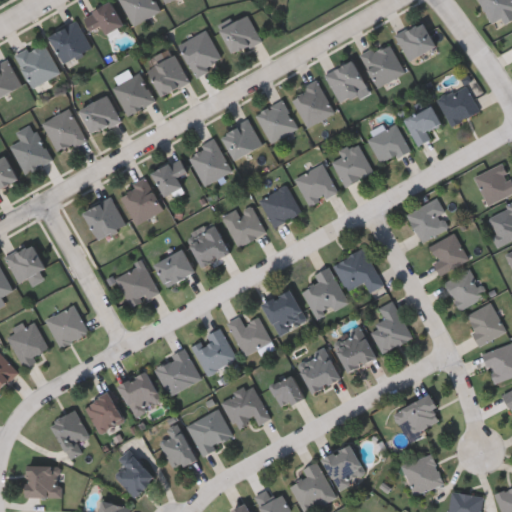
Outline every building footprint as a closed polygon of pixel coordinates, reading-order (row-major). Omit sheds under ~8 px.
[(84,17),(105,0),(107,0),(124,21),(107,34),(100,25),(93,30),(84,17)] [(121,0),(154,0),(160,11),(133,24),(121,0)] [(511,19),(494,27),(481,0),(511,0),(511,19)] [(261,41),(233,54),(220,27),(249,14),(261,41)] [(91,47),(62,61),(49,34),(77,20),(91,47)] [(397,33),(425,21),(435,47),(408,59),(397,33)] [(197,76),(179,45),(206,29),(224,60),(197,76)] [(16,52),(44,40),(59,73),(31,86),(16,52)] [(362,54),(391,42),(405,74),(376,86),(362,54)] [(189,82),(161,95),(148,67),(176,53),(189,82)] [(0,63),(8,59),(22,83),(0,95),(0,63)] [(367,87),(340,101),(326,73),(354,59),(367,87)] [(156,100),(128,115),(113,87),(140,72),(156,100)] [(335,111),(309,126),(292,95),(318,81),(335,111)] [(479,110),(450,124),(437,98),(465,84),(479,110)] [(92,133),(80,107),(109,94),(121,120),(92,133)] [(257,113),(284,99),(298,128),(271,141),(257,113)] [(426,130),(430,137),(417,144),(403,118),(430,103),(440,121),(426,130)] [(58,153),(44,121),(72,108),(86,140),(58,153)] [(235,159),(221,134),(249,118),(263,144),(235,159)] [(366,134),(395,120),(409,149),(380,163),(366,134)] [(26,174),(11,145),(38,130),(53,159),(26,174)] [(232,171),(205,185),(188,152),(215,138),(232,171)] [(331,155),(359,142),(373,171),(344,184),(331,155)] [(0,156),(5,154),(17,178),(0,186),(0,156)] [(187,171),(177,176),(183,186),(165,196),(151,171),(179,156),(187,171)] [(338,190),(311,206),(294,178),(321,162),(338,190)] [(474,175),(503,162),(511,182),(511,192),(487,204),(474,175)] [(135,223),(120,190),(148,178),(163,211),(135,223)] [(301,211),(274,226),(259,199),(286,184),(301,211)] [(99,239),(83,211),(111,195),(127,223),(99,239)] [(406,214),(435,197),(451,224),(421,241),(406,214)] [(222,216),(251,202),(266,232),(237,246),(222,216)] [(511,239),(501,244),(487,214),(511,202),(511,239)] [(229,253),(201,265),(187,235),(215,222),(229,253)] [(454,232),(468,259),(441,273),(426,247),(454,232)] [(19,282),(5,257),(31,242),(45,267),(19,282)] [(154,263),(181,247),(194,270),(167,286),(154,263)] [(348,290),(333,264),(363,247),(384,284),(370,292),(364,281),(348,290)] [(511,278),(502,252),(511,248),(511,278)] [(159,291),(133,307),(116,279),(143,262),(159,291)] [(0,264),(12,292),(0,297),(0,264)] [(316,317),(303,289),(318,282),(314,273),(330,265),(347,303),(316,317)] [(444,280),(472,267),(485,296),(458,309),(444,280)] [(262,300),(291,288),(305,322),(276,334),(262,300)] [(378,307),(395,300),(412,338),(381,351),(370,326),(384,320),(378,307)] [(505,334),(478,344),(466,312),(492,302),(505,334)] [(61,348),(45,319),(74,304),(89,333),(61,348)] [(244,323),(258,315),(272,339),(246,354),(227,322),(239,315),(244,323)] [(25,366),(7,339),(33,321),(51,348),(25,366)] [(347,371),(331,341),(360,326),(376,356),(347,371)] [(192,342),(223,328),(237,360),(206,373),(192,342)] [(482,352),(511,341),(511,375),(493,382),(482,352)] [(201,379),(169,395),(154,364),(186,348),(201,379)] [(297,362),(326,349),(340,378),(310,391),(297,362)] [(0,353),(18,371),(0,389),(0,353)] [(117,385),(145,369),(162,400),(134,415),(117,385)] [(269,384),(292,373),(303,397),(280,408),(269,384)] [(221,399),(253,383),(270,418),(258,424),(255,418),(235,428),(221,399)] [(511,413),(502,393),(511,388),(511,413)] [(100,432),(84,404),(107,390),(124,419),(100,432)] [(441,419),(412,432),(407,421),(399,424),(393,410),(430,393),(441,419)] [(83,451),(70,459),(50,424),(75,409),(90,435),(78,442),(83,451)] [(233,440),(199,453),(187,421),(221,409),(233,440)] [(167,430),(179,425),(196,458),(174,469),(159,441),(170,436),(167,430)] [(322,455),(352,444),(366,477),(336,489),(322,455)] [(125,464),(122,461),(131,453),(154,476),(135,495),(115,475),(125,464)] [(403,462),(433,454),(442,485),(412,493),(403,462)] [(336,497),(307,511),(305,511),(291,485),(307,476),(303,468),(316,461),(336,497)] [(26,468),(60,469),(59,498),(25,496),(26,468)] [(511,511),(502,511),(495,493),(511,485),(511,511)] [(284,493),(289,511),(261,511),(257,494),(270,491),(271,496),(284,493)] [(483,495),(480,511),(447,511),(451,491),(483,495)] [(130,506),(128,511),(96,511),(100,499),(130,506)] [(232,511),(231,509),(248,503),(251,511),(232,511)]
